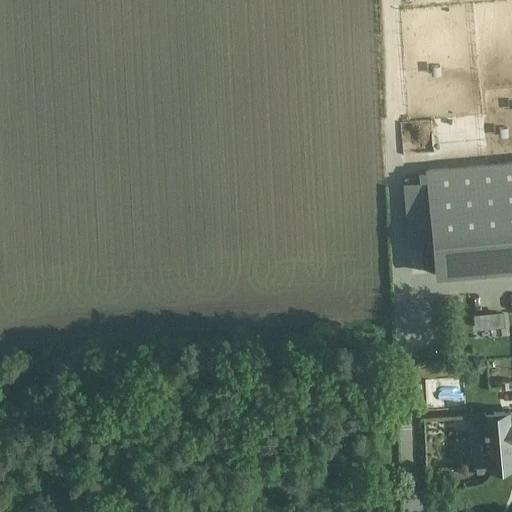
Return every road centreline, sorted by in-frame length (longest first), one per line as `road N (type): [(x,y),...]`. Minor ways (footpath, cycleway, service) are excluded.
road 1 (unknown): [(414,511),(401,294),(475,275),(511,280)]
road 2 (unknown): [(401,294),(390,0)]
